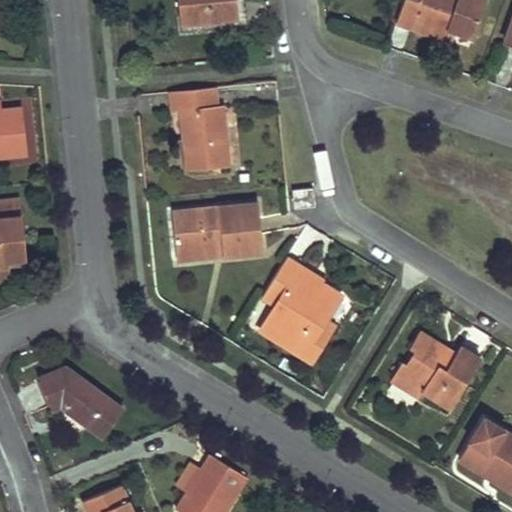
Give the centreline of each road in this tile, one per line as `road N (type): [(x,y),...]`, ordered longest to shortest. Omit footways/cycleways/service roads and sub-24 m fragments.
road 1 (residential): [(101,292),(130,337),(409,511)]
road 2 (residential): [(511,307),(347,200),(314,55)]
road 3 (residential): [(69,0),(101,292)]
road 4 (residential): [(314,55),(511,128)]
